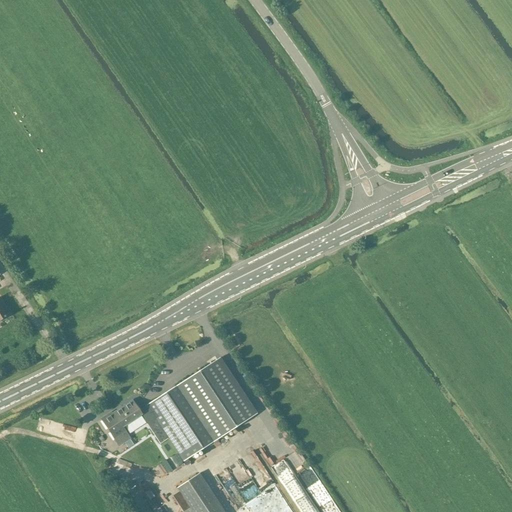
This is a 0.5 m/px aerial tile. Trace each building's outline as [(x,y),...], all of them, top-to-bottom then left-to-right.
[(0,299),(0,320),(10,314),(0,299)] [(218,358),(139,411),(141,414),(140,414),(160,444),(169,438),(171,442),(177,452),(183,461),(255,414),(218,358)] [(111,413),(101,420),(118,446),(124,443),(127,441),(129,439),(121,428),(140,414),(141,414),(139,411),(132,401),(112,415),(111,413)] [(133,445),(130,439),(129,439),(127,441),(124,443),(128,448),(133,445)] [(179,491),(172,495),(182,511),(223,511),(199,474),(177,488),(179,491)]
